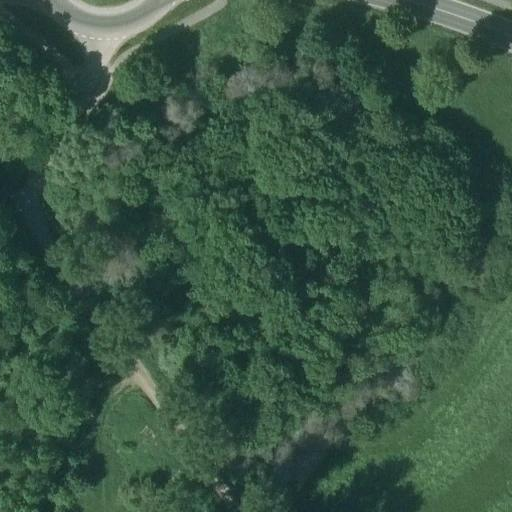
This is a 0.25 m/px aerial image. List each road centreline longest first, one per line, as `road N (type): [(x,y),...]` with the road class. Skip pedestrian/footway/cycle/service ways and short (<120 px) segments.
road 1 (track): [(103,30),(81,108),(28,206),(107,331),(241,511)]
road 2 (secondary): [(50,0),(82,26),(103,30),(139,22),(163,0)]
road 3 (secondary): [(511,40),(397,0)]
